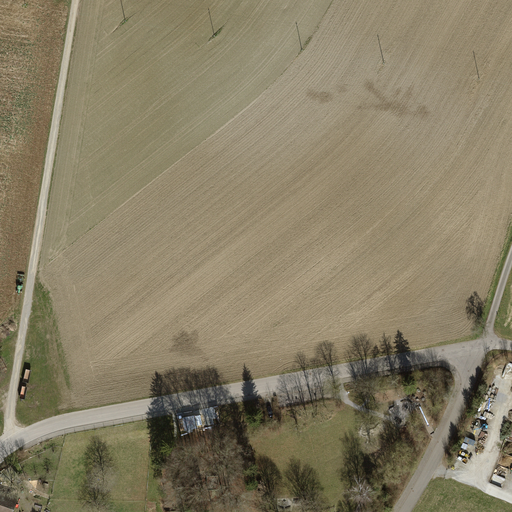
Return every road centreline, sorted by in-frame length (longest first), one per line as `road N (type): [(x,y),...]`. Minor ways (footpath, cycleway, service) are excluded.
road 1 (residential): [(0,451),(62,422),(483,345)]
road 2 (track): [(72,0),(9,393),(10,442)]
road 3 (unclassified): [(483,345),(433,463),(401,511)]
